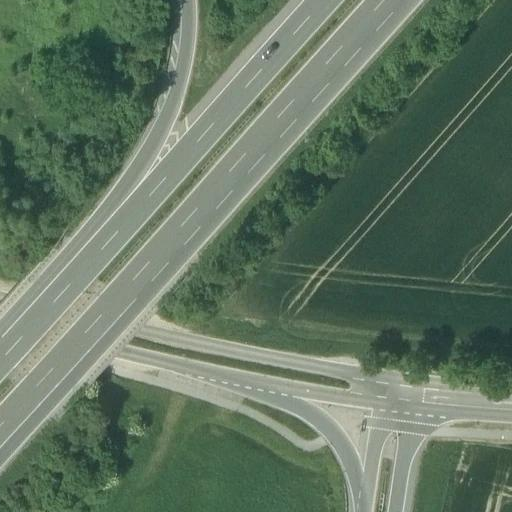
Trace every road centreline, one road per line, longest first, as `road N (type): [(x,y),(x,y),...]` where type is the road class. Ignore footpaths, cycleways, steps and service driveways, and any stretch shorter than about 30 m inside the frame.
road 1 (motorway): [(46,372),(381,0)]
road 2 (motorway): [(320,0),(65,284)]
road 3 (motorway): [(187,0),(177,82),(156,133),(80,236),(65,284)]
road 4 (track): [(236,320),(511,348)]
road 5 (secondary): [(0,314),(235,366)]
road 6 (motorway): [(235,366),(314,411),(346,452),(362,506)]
road 7 (secondary): [(235,366),(386,393)]
